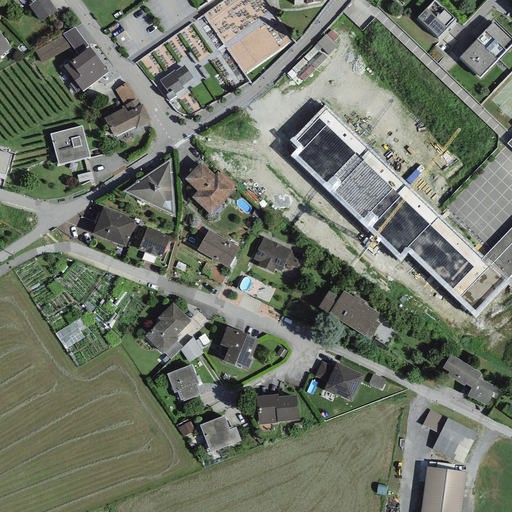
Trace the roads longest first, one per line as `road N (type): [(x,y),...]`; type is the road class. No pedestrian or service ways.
road 1 (residential): [(511,433),(319,342),(79,248),(41,250),(0,270)]
road 2 (residential): [(342,0),(268,78),(172,143)]
road 3 (residential): [(172,143),(73,0)]
road 4 (unclassified): [(172,143),(66,215)]
